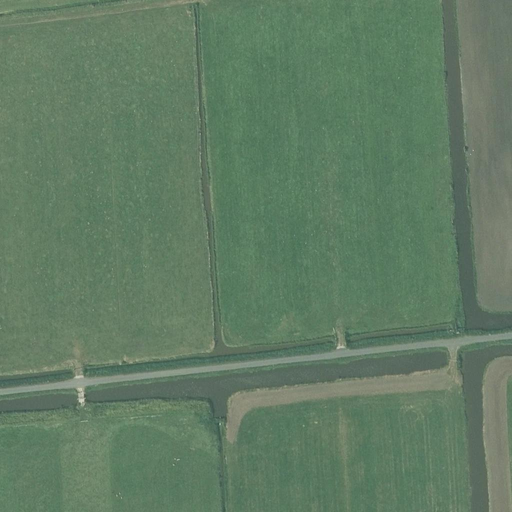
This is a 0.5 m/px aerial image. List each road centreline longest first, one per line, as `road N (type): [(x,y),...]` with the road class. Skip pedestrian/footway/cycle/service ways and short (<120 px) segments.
road 1 (unclassified): [(0,391),(511,336)]
road 2 (track): [(0,24),(196,0)]
road 3 (track): [(341,354),(330,159)]
road 4 (track): [(461,511),(452,342)]
